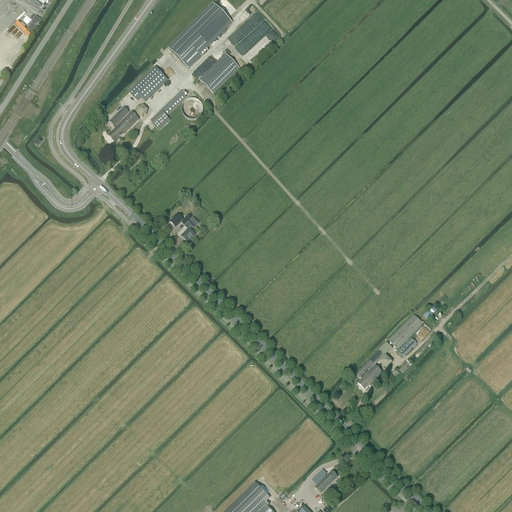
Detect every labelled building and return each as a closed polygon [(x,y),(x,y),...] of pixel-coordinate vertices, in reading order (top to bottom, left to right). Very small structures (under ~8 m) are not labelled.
[(200,56),(232,24),(228,20),(213,5),(168,50),(183,65),(189,71),(202,58),(200,56)] [(41,21),(24,12),(15,22),(30,35),(41,21)] [(225,54),(199,80),(213,95),(239,69),(225,54)] [(155,69),(133,90),(146,102),(167,81),(155,69)] [(171,119),(168,116),(186,98),(181,93),(161,112),(162,112),(151,123),(159,131),(171,119)] [(204,114),(205,111),(204,109),(204,107),(203,105),(201,103),(199,101),(197,100),(195,100),(193,99),(190,100),(188,100),(186,101),(184,103),(182,105),(181,107),(181,109),(181,111),(181,114),(181,116),(182,118),(184,120),(186,121),(188,122),(190,123),(192,123),(195,123),(197,123),(199,122),(201,120),(203,118),(204,116),(204,114)] [(111,121),(116,125),(130,112),(130,111),(126,107),(111,121)] [(137,108),(136,113),(140,117),(146,116),(147,110),(143,107),(137,108)] [(132,113),(107,136),(114,144),(139,120),(132,113)] [(191,219),(188,216),(183,221),(177,215),(169,222),(176,228),(181,223),(184,226),(189,221),(191,219)] [(197,225),(192,219),(193,218),(192,218),(191,219),(189,221),(184,226),(188,230),(181,237),(187,243),(195,236),(191,231),(195,227),(197,225)] [(436,311),(433,307),(424,316),(427,320),(436,311)] [(414,316),(389,341),(398,350),(424,324),(422,321),(421,323),(414,316)] [(397,353),(403,358),(417,344),(412,339),(397,353)] [(385,357),(384,357),(392,349),(386,343),(378,351),(379,352),(355,375),(359,379),(360,379),(361,380),(358,384),(364,390),(382,373),(375,366),(384,358),(385,357)] [(406,363),(399,370),(403,374),(412,365),(408,360),(406,362),(406,363)] [(331,472),(326,477),(324,475),(326,474),(322,470),(312,481),(315,485),(321,479),(322,481),(314,488),(321,495),(337,478),(331,472)] [(271,511),(263,503),(269,498),(256,484),(227,511),(271,511)]
